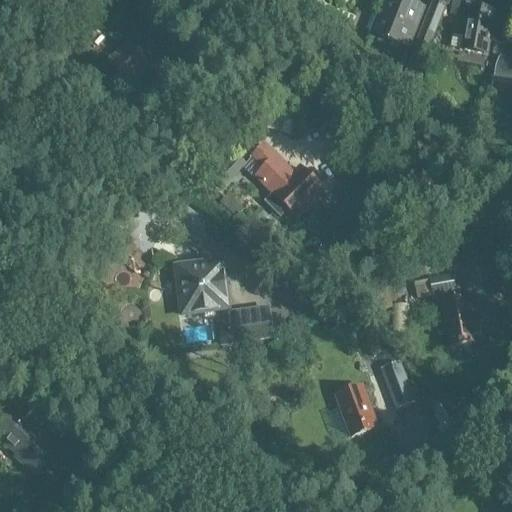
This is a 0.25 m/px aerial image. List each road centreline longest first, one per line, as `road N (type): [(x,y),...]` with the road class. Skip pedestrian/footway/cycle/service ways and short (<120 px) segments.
road 1 (track): [(0,299),(148,161),(350,40)]
road 2 (track): [(250,511),(0,308)]
road 3 (track): [(511,177),(301,0)]
